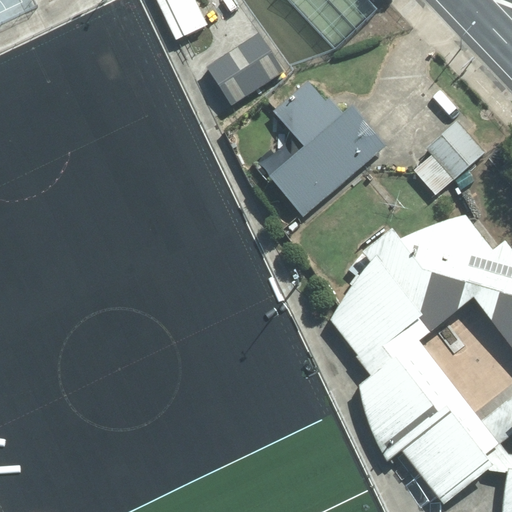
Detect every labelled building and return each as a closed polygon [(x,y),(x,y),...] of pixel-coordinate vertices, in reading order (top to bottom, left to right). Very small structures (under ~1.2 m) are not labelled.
[(193,0),(155,0),(177,46),(208,31),(193,0)] [(263,33),(208,67),(234,107),(288,73),(263,33)] [(265,181),(301,224),(386,153),(352,113),(345,119),(312,80),(268,117),(299,153),(265,181)] [(487,155),(457,122),(424,152),(455,185),(487,155)] [(372,264),(351,287),(321,329),(362,380),(351,388),(366,435),(388,466),(403,454),(449,511),(450,511),(495,476),(506,511),(511,511),(511,270),(511,271),(466,214),(401,241),(372,264)]
